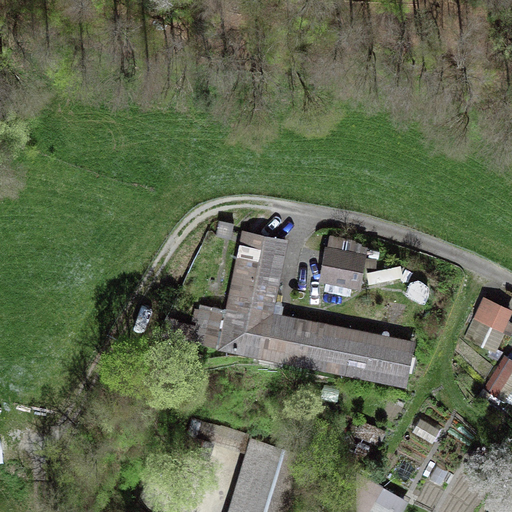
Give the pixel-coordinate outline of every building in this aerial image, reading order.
[(211,235),(230,239),(234,224),(215,219),(211,235)] [(288,239),(242,230),(226,310),(195,304),(191,323),(164,318),(160,339),(406,387),(409,373),(415,374),(419,358),(413,356),(416,342),(274,314),(278,294),(282,294),(284,285),(279,285),(288,239)] [(352,289),(360,290),(364,267),(376,269),(377,259),(379,259),(380,252),(361,248),(362,241),(329,235),(327,247),(325,246),(324,254),(320,254),(316,274),(320,275),(318,283),(325,284),(324,291),(351,296),(352,289)] [(393,267),(366,274),(369,285),(396,278),(393,267)] [(511,319),(510,319),(511,314),(511,309),(483,297),(464,339),(496,354),(505,334),(510,337),(511,333),(511,319)] [(511,359),(504,354),(479,395),(498,407),(502,400),(511,405),(511,359)] [(321,400),(345,404),(348,388),(323,384),(321,400)] [(413,432),(432,444),(440,431),(421,419),(413,432)] [(188,434),(197,437),(202,422),(192,420),(188,434)] [(379,447),(386,432),(361,421),(355,435),(379,447)] [(291,511),(309,456),(251,438),(228,511),(291,511)] [(370,446),(357,442),(353,455),(365,460),(370,446)] [(429,480),(440,486),(447,472),(437,466),(429,480)] [(362,511),(402,511),(409,502),(371,481),(356,508),(362,511)]
